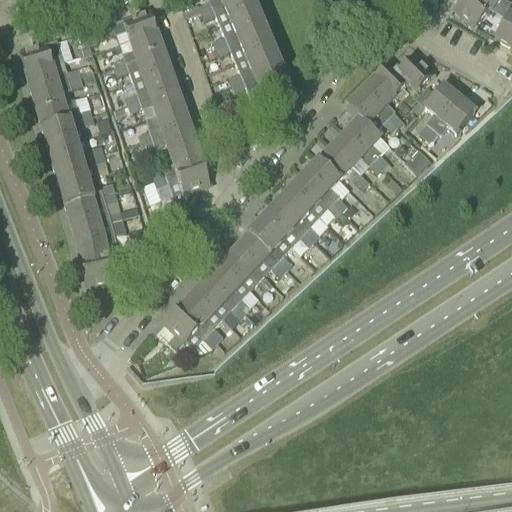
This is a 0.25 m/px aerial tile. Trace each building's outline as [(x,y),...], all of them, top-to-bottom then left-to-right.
[(208,7),(211,13),(242,0),(215,0),(216,0),(207,4),(208,7)] [(218,29),(255,15),(252,7),(254,5),(252,0),(250,0),(249,1),(248,0),(242,0),(211,13),(215,21),(218,29)] [(504,2),(501,0),(467,0),(455,14),(474,32),(504,2)] [(211,13),(208,7),(197,12),(200,18),(211,13)] [(215,21),(211,13),(200,18),(203,26),(215,21)] [(224,42),(227,49),(263,35),(262,32),(265,31),(263,25),(260,26),(255,15),(218,29),(224,42)] [(129,47),(156,37),(149,18),(112,31),(115,39),(116,40),(126,37),(129,47)] [(494,44),(511,54),(511,53),(511,19),(509,18),(494,44)] [(115,39),(112,31),(99,35),(102,43),(115,39)] [(236,70),(272,55),(267,43),(270,42),(267,36),(265,38),(263,35),(227,49),(230,58),(236,70)] [(121,60),(123,64),(125,70),(126,69),(162,56),(156,37),(129,47),(127,48),(130,57),(121,60)] [(227,49),(224,42),(212,47),(215,55),(227,49)] [(24,78),(62,66),(57,47),(18,58),(24,78)] [(230,58),(227,49),(215,55),(218,63),(230,58)] [(81,62),(91,59),(89,52),(78,55),(81,62)] [(239,79),(242,86),(278,71),(278,69),(280,67),(277,60),(274,61),(272,55),(236,70),(239,79)] [(162,56),(126,69),(129,78),(132,88),(169,75),(162,56)] [(397,77),(417,97),(431,82),(411,63),(397,77)] [(30,97),(68,86),(65,76),(63,68),(62,66),(24,78),(30,97)] [(129,78),(126,69),(125,70),(114,73),(114,74),(117,82),(129,78)] [(417,97),(397,77),(389,69),(374,83),(394,103),(403,94),(404,95),(408,92),(415,99),(417,97)] [(250,104),(276,94),(287,91),(283,80),(285,79),(283,73),(280,74),(278,71),(242,86),(246,94),(250,104)] [(65,76),(68,86),(78,83),(77,77),(75,73),(65,76)] [(132,88),(136,99),(139,107),(176,94),(169,75),(132,88)] [(230,91),(242,86),(239,79),(227,84),(230,91)] [(68,86),(71,95),(81,92),(78,83),(68,86)] [(360,97),(387,126),(394,119),(395,118),(388,111),(396,104),(394,103),(374,83),(360,97)] [(35,116),(64,107),(61,97),(71,95),(68,86),(30,97),(35,116)] [(246,94),(242,86),(230,91),(234,99),(246,94)] [(426,130),(433,136),(458,105),(442,92),(423,114),(431,121),(425,129),(426,130)] [(176,94),(139,107),(142,115),(142,117),(150,114),(154,123),(182,113),(176,94)] [(383,131),(387,126),(360,97),(345,112),(359,124),(375,138),(383,131)] [(127,112),(139,107),(136,99),(124,103),(127,112)] [(41,135),(80,124),(78,117),(74,105),(64,107),(35,116),(41,135)] [(448,135),(455,141),(474,118),(458,105),(433,136),(439,141),(441,143),(448,135)] [(142,115),(139,107),(127,112),(130,119),(142,115)] [(227,140),(248,133),(239,107),(217,114),(227,140)] [(145,126),(149,137),(152,145),(189,132),(182,113),(154,123),(145,126)] [(78,117),(80,124),(92,121),(90,114),(78,117)] [(387,126),(396,134),(402,128),(394,119),(387,126)] [(80,124),(83,133),(94,130),(92,121),(80,124)] [(46,155),(86,143),(83,133),(80,124),(41,135),(46,155)] [(344,139),(373,166),(379,160),(381,159),(374,152),(382,143),(380,141),(379,142),(375,138),(359,124),(344,139)] [(396,134),(387,126),(383,131),(391,139),(396,134)] [(425,145),(433,136),(426,130),(419,139),(425,145)] [(189,132),(152,145),(155,153),(155,155),(164,151),(168,161),(196,151),(189,132)] [(439,141),(433,136),(425,145),(432,150),(439,141)] [(140,150),(152,145),(149,137),(137,141),(140,150)] [(368,172),(373,166),(344,139),(333,151),(355,172),(360,167),(367,173),(368,172)] [(52,174),(91,163),(89,155),(86,143),(46,155),(52,174)] [(155,153),(152,145),(140,150),(143,157),(155,153)] [(162,174),(163,175),(166,183),(203,170),(196,151),(168,161),(171,171),(162,174)] [(342,186),(355,172),(333,151),(320,165),(342,186)] [(91,163),(103,159),(101,152),(89,155),(91,163)] [(103,159),(91,163),(94,171),(106,168),(103,159)] [(373,166),(382,174),(388,168),(379,160),(373,166)] [(89,186),(97,183),(94,171),(91,163),(52,174),(58,193),(88,184),(89,186)] [(331,198),(342,186),(320,165),(303,182),(332,210),(338,204),(331,198)] [(382,174),(373,166),(368,172),(376,180),(382,174)] [(203,170),(166,183),(168,190),(172,202),(198,193),(209,189),(203,170)] [(154,188),(166,183),(163,175),(151,179),(154,188)] [(360,180),(354,187),(363,195),(369,189),(360,180)] [(327,215),(332,210),(303,182),(290,197),(318,224),(327,215)] [(168,190),(166,183),(154,188),(156,195),(168,190)] [(91,194),(89,186),(88,184),(58,193),(63,213),(103,201),(113,198),(111,192),(111,188),(101,192),(91,194)] [(309,234),(318,224),(290,197),(276,212),(305,239),(309,234)] [(103,201),(105,210),(117,207),(114,198),(113,198),(103,201)] [(108,220),(105,210),(103,201),(63,213),(69,232),(108,220)] [(338,204),(332,210),(341,218),(346,212),(338,204)] [(332,210),(327,215),(335,224),(341,218),(332,210)] [(297,245),(305,239),(276,212),(262,226),(290,253),(297,245)] [(108,220),(111,229),(122,226),(120,217),(108,220)] [(75,254),(115,244),(111,229),(108,220),(69,232),(75,254)] [(282,262),(290,253),(262,226),(249,240),(277,268),(282,262)] [(305,239),(313,247),(318,242),(309,234),(305,239)] [(313,247),(305,239),(297,245),(307,254),(313,247)] [(270,275),(277,268),(249,240),(236,254),(265,281),(270,275)] [(80,274),(118,264),(117,254),(115,244),(75,254),(80,274)] [(148,260),(153,254),(143,246),(138,253),(148,260)] [(117,254),(118,264),(123,263),(123,262),(131,260),(129,251),(117,254)] [(257,289),(265,281),(236,254),(221,270),(250,297),(257,289)] [(282,262),(277,268),(286,276),(291,271),(282,262)] [(78,280),(82,294),(123,285),(121,276),(126,274),(123,263),(118,264),(80,274),(82,279),(78,280)] [(286,276),(277,268),(270,275),(279,283),(286,276)] [(242,305),(250,297),(221,270),(208,283),(237,310),(242,305)] [(265,281),(257,289),(266,297),(274,289),(265,281)] [(230,317),(237,310),(208,283),(194,299),(222,325),(230,317)] [(181,312),(209,339),(214,334),(222,325),(194,299),(181,312)] [(237,310),(246,319),(251,313),(242,305),(237,310)] [(237,310),(230,317),(239,325),(246,319),(237,310)] [(203,346),(209,339),(181,312),(166,328),(194,355),(203,346)] [(209,339),(219,348),(223,343),(214,334),(209,339)] [(209,339),(203,346),(212,355),(219,348),(209,339)]
